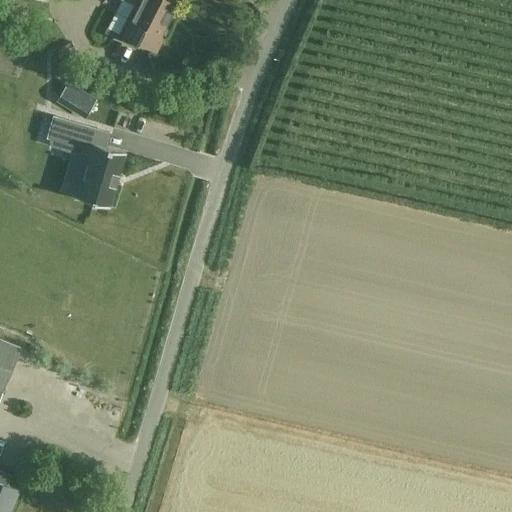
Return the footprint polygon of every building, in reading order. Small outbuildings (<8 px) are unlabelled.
[(129,0),(138,4),(130,19),(122,34),(155,51),(163,35),(160,33),(176,3),(170,0),(126,0),(129,1),(129,0)] [(69,43),(56,51),(58,55),(61,53),(65,60),(77,53),(73,46),(71,47),(69,43)] [(52,115),(46,137),(90,150),(75,198),(108,207),(124,152),(93,143),(97,129),(52,115)] [(0,391),(1,390),(20,345),(0,336),(0,391)] [(5,511),(8,511),(17,490),(0,482),(0,511),(5,511)]
